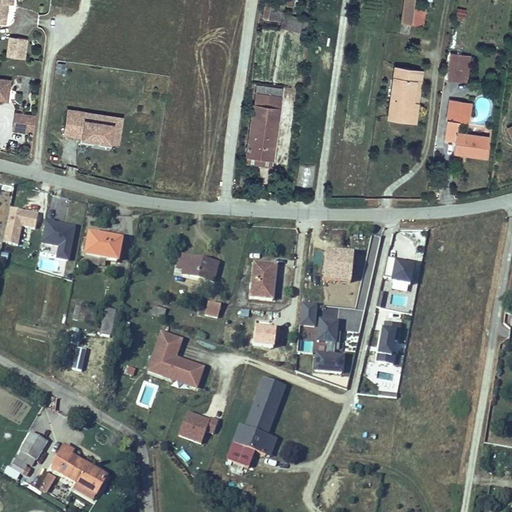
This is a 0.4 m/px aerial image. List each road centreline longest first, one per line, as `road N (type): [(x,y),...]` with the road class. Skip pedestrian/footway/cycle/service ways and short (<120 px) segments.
road 1 (unclassified): [(0,164),(116,196),(202,207),(393,215),(511,198)]
road 2 (unknown): [(323,212),(345,0)]
road 3 (unknown): [(222,208),(252,0)]
